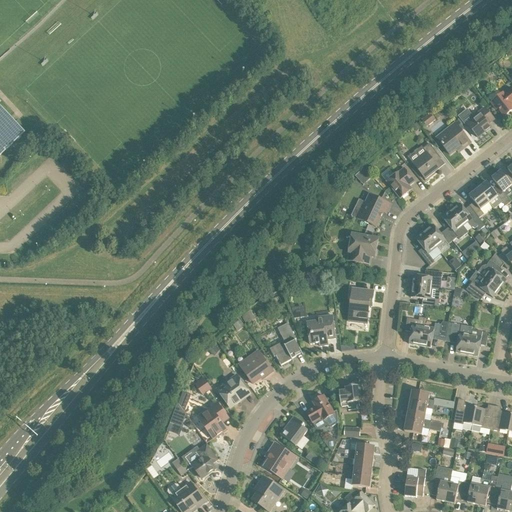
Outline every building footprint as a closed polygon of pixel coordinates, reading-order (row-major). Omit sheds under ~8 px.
[(472,87),(468,82),(464,85),(468,90),(472,87)] [(499,109),(505,117),(511,112),(511,88),(504,95),(503,94),(491,103),(497,111),(499,109)] [(467,124),(478,139),(492,128),(489,125),(495,120),(485,109),(467,124)] [(0,158),(0,159),(1,158),(0,156),(0,155),(21,136),(0,113),(0,158)] [(429,115),(422,120),(427,127),(434,122),(429,115)] [(416,132),(421,128),(417,123),(412,127),(416,132)] [(462,147),(465,149),(471,144),(456,124),(437,139),(439,142),(445,148),(451,156),(462,147)] [(441,151),(445,148),(439,142),(436,145),(441,151)] [(439,169),(435,164),(441,159),(430,145),(423,150),(422,147),(408,158),(426,180),(439,169)] [(355,176),(361,182),(364,179),(367,182),(372,178),(363,169),(355,176)] [(387,182),(401,200),(412,190),(410,187),(415,183),(404,169),(399,173),(387,182)] [(511,186),(511,177),(508,181),(501,172),(499,174),(498,173),(494,176),(495,177),(492,179),(499,188),(503,193),(511,186)] [(478,189),(490,204),(498,197),(506,207),(511,202),(507,197),(503,193),(499,188),(494,192),(487,183),(484,186),(483,185),(478,189)] [(472,210),(480,219),(485,215),(481,211),(490,204),(478,189),(472,193),(473,194),(470,197),(475,203),(470,207),(472,210)] [(368,206),(361,221),(376,228),(384,213),(387,215),(392,206),(370,195),(366,205),(368,206)] [(479,232),(485,226),(480,219),(472,210),(468,214),(460,204),(452,211),(463,226),(467,222),(470,226),(475,229),(476,228),(479,232)] [(446,231),(454,241),(459,238),(460,239),(468,232),(463,226),(452,211),(443,218),(450,228),(446,231)] [(425,232),(437,248),(446,242),(449,245),(454,241),(446,231),(441,235),(434,225),(425,232)] [(491,234),(491,235),(495,240),(501,236),(497,230),(491,234)] [(425,232),(416,239),(423,249),(419,252),(430,267),(435,263),(429,255),(437,248),(425,232)] [(348,262),(370,265),(371,258),(375,258),(379,239),(352,235),(348,262)] [(480,247),(476,242),(470,247),(475,253),(480,247)] [(485,243),(481,248),(486,252),(490,248),(485,243)] [(511,254),(507,248),(501,252),(503,254),(499,258),(506,268),(511,264),(511,265),(511,254)] [(455,258),(450,263),(456,270),(461,266),(455,258)] [(484,277),(488,281),(500,290),(507,281),(497,274),(501,269),(490,261),(484,270),(488,273),(484,277)] [(425,277),(414,276),(412,287),(440,290),(441,279),(442,278),(443,273),(438,273),(426,272),(425,277)] [(500,290),(485,278),(484,278),(477,286),(472,283),(466,291),(478,299),(484,292),(494,299),(500,290)] [(422,306),(435,307),(439,307),(440,290),(412,287),(411,299),(423,300),(422,306)] [(367,324),(368,324),(369,308),(372,308),(374,292),(353,290),(349,322),(367,324)] [(292,306),(293,317),(305,317),(304,306),(292,306)] [(251,311),(242,316),(246,325),(255,320),(251,311)] [(308,323),(311,345),(320,344),(321,347),(329,346),(328,340),(336,339),(333,316),(317,318),(318,322),(308,323)] [(420,318),(419,321),(408,319),(406,332),(411,333),(409,345),(420,347),(424,327),(425,319),(420,318)] [(238,331),(244,326),(240,321),(234,325),(238,331)] [(424,327),(420,347),(431,349),(433,337),(446,340),(449,324),(444,323),(442,325),(435,324),(435,329),(424,327)] [(285,342),(270,350),(275,358),(276,357),(282,368),(294,362),(291,356),(295,354),(296,356),(302,353),(296,340),(297,340),(289,324),(278,329),(285,342)] [(456,354),(467,356),(472,329),(472,328),(462,326),(449,324),(446,340),(458,342),(456,354)] [(483,333),(483,331),(472,329),(467,356),(478,358),(481,346),(486,347),(489,334),(483,333)] [(214,344),(208,350),(215,357),(220,351),(214,344)] [(240,366),(253,384),(266,375),(267,376),(274,372),(259,352),(240,366)] [(225,387),(219,392),(231,409),(251,395),(232,369),(225,374),(222,382),(225,387)] [(211,388),(205,380),(199,384),(205,393),(211,388)] [(360,409),(359,403),(362,402),(360,386),(357,387),(355,385),(351,386),(349,388),(346,388),(346,391),(340,392),(341,407),(348,407),(348,408),(351,408),(351,411),(360,409)] [(411,401),(433,406),(434,402),(429,401),(430,395),(413,391),(411,401)] [(187,393),(183,392),(178,403),(181,407),(187,393)] [(337,409),(333,412),(324,397),(314,403),(316,407),(307,413),(313,423),(322,418),(324,421),(328,427),(330,428),(337,424),(339,425),(337,409)] [(463,430),(472,432),(476,409),(465,406),(466,402),(459,400),(454,424),(464,426),(463,430)] [(411,401),(409,412),(426,415),(427,410),(433,411),(434,406),(433,406),(411,401)] [(218,404),(216,406),(199,418),(214,440),(227,431),(222,424),(229,419),(218,404)] [(481,429),(491,431),(495,407),(489,406),(488,411),(476,409),(472,432),(481,433),(481,429)] [(500,431),(509,432),(511,417),(511,415),(501,413),(502,408),(495,407),(491,431),(500,433),(500,431)] [(407,422),(430,426),(431,422),(425,420),(425,419),(426,415),(409,412),(407,422)] [(184,417),(174,413),(168,429),(178,432),(184,417)] [(305,426),(294,417),(281,435),(296,447),(308,431),(304,428),(305,426)] [(423,429),(429,431),(430,426),(407,422),(405,432),(422,436),(423,429)] [(345,437),(360,438),(360,429),(346,428),(345,437)] [(325,442),(332,452),(337,441),(333,439),(329,439),(325,442)] [(449,449),(450,440),(445,439),(445,441),(439,440),(438,446),(444,447),(444,448),(449,449)] [(451,441),(449,448),(457,450),(459,443),(451,441)] [(213,465),(216,463),(219,461),(207,444),(196,452),(199,455),(190,462),(202,479),(216,469),(213,465)] [(269,460),(264,467),(282,480),(297,458),(275,444),(265,458),(269,460)] [(350,455),(374,458),(375,447),(358,445),(357,451),(351,450),(350,455)] [(506,448),(489,445),(487,454),(504,458),(506,448)] [(455,451),(444,449),(443,455),(453,458),(455,451)] [(373,468),(374,458),(350,455),(350,459),(356,460),(355,466),(373,468)] [(499,459),(488,457),(486,464),(497,467),(499,459)] [(313,464),(317,467),(321,461),(317,458),(313,464)] [(175,465),(182,475),(187,471),(180,461),(175,465)] [(371,478),(373,468),(355,466),(354,471),(348,471),(348,475),(371,478)] [(419,470),(418,480),(407,478),(405,497),(417,498),(417,497),(423,497),(426,471),(419,470)] [(446,503),(451,480),(452,477),(437,474),(432,496),(438,497),(437,501),(446,503)] [(354,491),(354,487),(370,489),(371,478),(348,475),(347,480),(346,490),(354,491)] [(497,510),(506,511),(511,494),(511,487),(511,478),(499,475),(497,485),(492,505),(498,506),(497,510)] [(262,487),(252,501),(268,511),(270,511),(285,492),(264,477),(258,485),(262,487)] [(452,477),(451,480),(446,503),(455,505),(456,500),(462,501),(466,484),(459,482),(460,479),(452,477)] [(471,485),(466,484),(462,501),(468,503),(467,503),(477,505),(482,480),(473,478),(471,485)] [(492,482),(482,480),(477,505),(486,508),(487,504),(492,505),(497,485),(491,484),(492,482)] [(191,483),(182,490),(178,484),(175,484),(168,488),(168,492),(171,497),(182,511),(188,511),(195,507),(196,509),(205,503),(191,483)] [(322,497),(325,496),(329,490),(321,485),(316,493),(322,497)] [(305,489),(301,496),(307,500),(312,493),(305,489)] [(345,499),(350,504),(342,511),(364,511),(366,511),(367,511),(368,511),(375,506),(362,493),(352,492),(345,499)]
